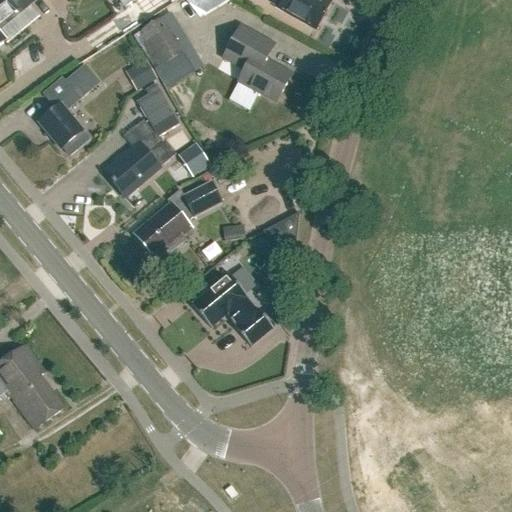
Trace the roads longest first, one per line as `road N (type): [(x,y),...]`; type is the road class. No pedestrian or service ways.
road 1 (tertiary): [(303,448),(316,290),(364,85),(401,0)]
road 2 (tertiary): [(303,448),(205,440),(187,427),(0,202)]
